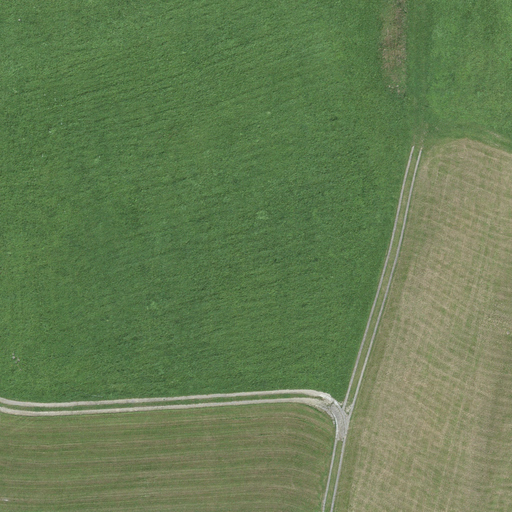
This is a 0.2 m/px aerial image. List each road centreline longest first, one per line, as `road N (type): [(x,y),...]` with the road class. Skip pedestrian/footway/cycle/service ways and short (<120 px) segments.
road 1 (track): [(327,511),(343,423),(420,141),(461,130),(511,146)]
road 2 (track): [(0,404),(290,395),(326,401),(343,423)]
